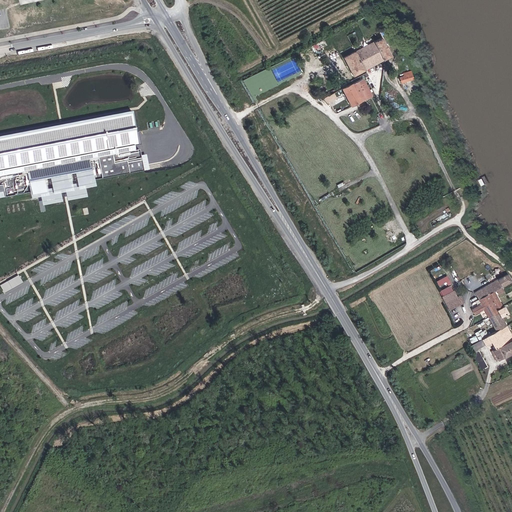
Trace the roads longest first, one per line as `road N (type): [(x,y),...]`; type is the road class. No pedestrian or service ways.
road 1 (secondary): [(161,22),(288,227)]
road 2 (secondary): [(288,227),(169,20)]
road 3 (secondary): [(461,511),(373,369)]
road 4 (secondary): [(288,227),(373,369)]
road 5 (secondary): [(373,369),(435,511)]
road 6 (unknown): [(455,218),(329,293)]
